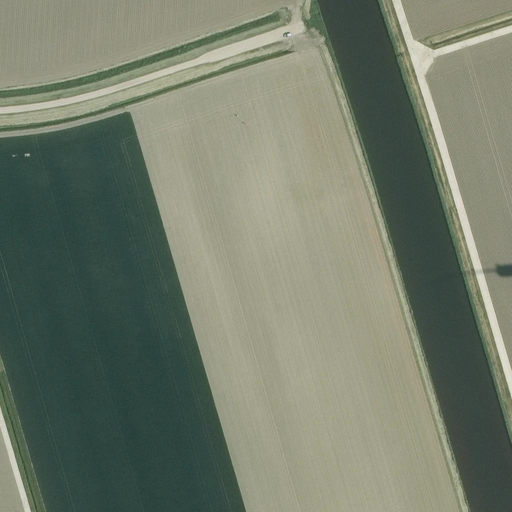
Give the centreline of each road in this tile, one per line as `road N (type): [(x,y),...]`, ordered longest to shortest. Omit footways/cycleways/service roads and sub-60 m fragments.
road 1 (track): [(511,396),(394,0)]
road 2 (unclassified): [(323,33),(70,115),(0,118)]
